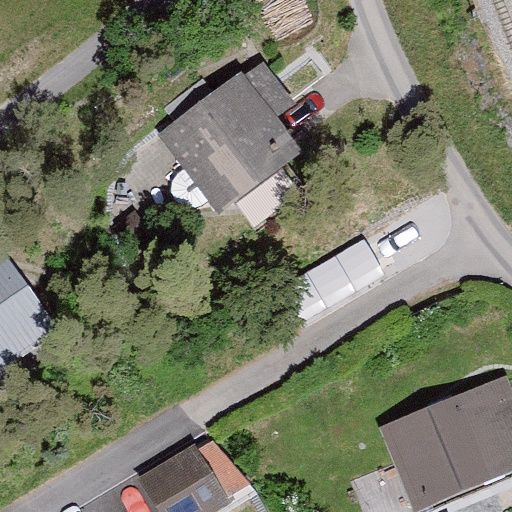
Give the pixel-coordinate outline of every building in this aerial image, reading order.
[(264,69),(171,137),(220,203),(296,147),(272,114),(289,102),(264,69)] [(365,239),(280,288),(299,322),(384,273),(365,239)] [(0,359),(39,332),(0,276),(0,359)] [(511,416),(500,387),(392,430),(420,499),(511,461),(511,416)] [(191,448),(147,476),(169,511),(208,511),(224,502),(191,448)]
